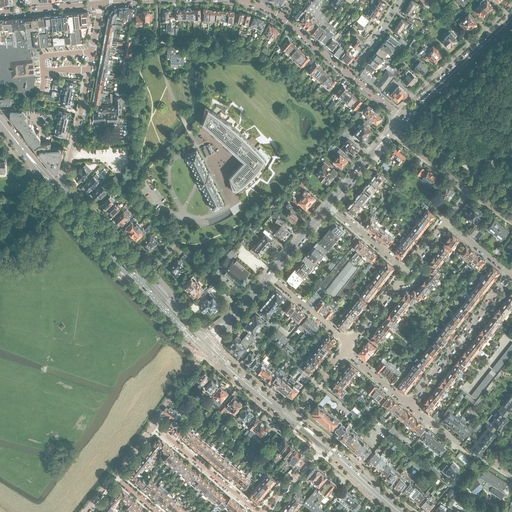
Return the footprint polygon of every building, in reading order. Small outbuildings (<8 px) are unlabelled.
[(304,13),(313,1),(312,1),(310,0),(307,0),(307,1),(308,2),(302,10),(300,9),(298,8),(297,10),(298,11),(294,16),(299,20),(304,13)] [(318,8),(324,0),(313,0),(312,1),(313,1),(304,13),(305,14),(299,21),(301,23),(302,23),(302,24),(304,26),(304,25),(305,26),(318,8)] [(371,0),(371,1),(371,2),(374,3),(383,8),(384,8),(385,6),(386,3),(379,0),(371,0)] [(413,0),(410,0),(408,6),(415,10),(416,9),(418,11),(419,10),(420,9),(420,8),(417,6),(419,3),(418,3),(415,1),(413,0)] [(482,0),(480,2),(481,4),(488,12),(489,11),(490,12),(491,10),(491,9),(494,7),(487,0),(482,0)] [(371,6),(370,8),(372,9),(380,13),(381,11),(382,11),(383,10),(383,9),(383,8),(374,3),(372,6),(371,6)] [(488,12),(481,4),(474,10),(479,16),(481,14),(483,16),(486,14),(487,14),(488,13),(488,12)] [(408,6),(404,12),(412,16),(411,17),(409,17),(409,19),(422,27),(423,23),(413,18),(415,14),(414,13),(415,10),(408,6)] [(127,7),(117,8),(118,16),(121,16),(121,19),(127,21),(127,18),(127,15),(129,7),(127,7)] [(369,7),(364,14),(373,20),(375,17),(377,18),(379,16),(380,16),(380,14),(380,13),(372,9),(370,8),(369,7)] [(108,16),(108,17),(116,19),(121,19),(121,16),(118,16),(117,8),(114,8),(111,12),(108,16)] [(324,13),(318,8),(305,26),(305,27),(309,31),(323,14),(324,13)] [(167,29),(161,29),(161,34),(173,34),(173,29),(174,29),(173,22),(173,17),(169,17),(169,12),(170,12),(170,9),(169,9),(169,11),(163,11),(163,22),(167,22),(168,24),(167,24),(167,29)] [(145,20),(145,11),(141,11),(141,13),(138,13),(138,15),(136,15),(136,24),(141,24),(141,20),(145,20)] [(88,12),(79,13),(82,43),(86,43),(89,26),(89,23),(90,23),(89,17),(90,17),(89,13),(88,12)] [(236,14),(234,20),(236,21),(235,22),(239,23),(239,25),(241,25),(244,13),(238,12),(238,14),(236,14)] [(71,13),(67,14),(69,33),(70,44),(76,44),(75,37),(75,29),(73,13),(71,13)] [(76,13),(73,13),(75,29),(75,37),(76,44),(82,43),(79,13),(76,13)] [(244,13),(241,25),(243,26),(244,25),(247,26),(248,24),(249,25),(252,17),(250,17),(250,15),(244,13)] [(460,16),(456,19),(459,23),(459,22),(467,31),(473,26),(474,26),(476,24),(476,23),(473,19),(474,18),(470,13),(468,14),(463,19),(460,16)] [(64,14),(62,14),(64,34),(65,44),(69,44),(70,44),(69,33),(67,14),(64,14)] [(317,21),(309,31),(310,31),(314,34),(325,20),(327,17),(328,16),(327,14),(325,16),(323,14),(317,21)] [(42,15),(37,16),(37,17),(38,32),(39,32),(40,47),(48,46),(47,33),(42,34),(42,31),(45,31),(45,27),(44,16),(42,16),(42,15)] [(50,15),(45,16),(46,27),(46,30),(47,33),(48,46),(53,46),(53,37),(50,15)] [(53,15),(50,15),(53,37),(57,37),(57,41),(58,41),(59,41),(58,37),(58,34),(56,15),(53,15)] [(361,15),(356,21),(357,22),(363,27),(368,21),(370,23),(372,21),(369,19),(369,20),(361,15)] [(25,18),(28,48),(30,48),(34,48),(32,30),(31,17),(31,16),(29,16),(29,17),(27,18),(27,16),(25,16),(25,18)] [(256,29),(260,19),(254,16),(250,27),(256,29)] [(19,18),(18,18),(19,29),(19,32),(21,48),(25,49),(28,48),(25,18),(22,18),(22,17),(19,18)] [(37,17),(31,17),(32,30),(34,48),(40,47),(39,32),(38,32),(37,17)] [(11,19),(12,30),(11,32),(13,47),(21,48),(19,32),(19,29),(18,18),(17,18),(13,18),(12,18),(11,19)] [(397,24),(405,29),(408,31),(413,23),(407,19),(406,21),(401,18),(397,24)] [(4,20),(3,20),(5,46),(13,47),(11,32),(12,30),(11,19),(6,20),(5,19),(4,19),(4,20)] [(266,21),(260,19),(256,29),(259,31),(258,33),(260,34),(261,32),(266,21)] [(325,20),(314,34),(318,37),(323,30),(325,28),(329,23),(325,20)] [(318,37),(317,37),(318,39),(319,40),(320,40),(321,41),(331,30),(333,27),(332,26),(333,26),(331,24),(330,24),(329,23),(325,28),(323,30),(318,37)] [(268,38),(274,27),(269,24),(264,33),(262,35),(263,36),(264,37),(265,37),(265,36),(268,38),(268,37),(268,38)] [(405,29),(397,24),(393,30),(401,35),(400,35),(403,37),(405,33),(403,32),(405,29)] [(280,30),(274,27),(268,38),(273,41),(274,39),(280,30)] [(331,36),(325,44),(325,45),(327,46),(328,46),(329,47),(331,44),(332,44),(334,42),(333,42),(335,39),(340,34),(340,33),(342,31),(340,29),(336,35),(334,33),(331,36)] [(454,42),(457,40),(455,37),(456,35),(450,29),(448,32),(449,33),(444,38),(445,39),(443,40),(449,46),(450,45),(451,45),(452,45),(453,45),(454,44),(454,43),(455,42),(454,42)] [(331,30),(321,41),(323,42),(323,43),(324,44),(325,44),(331,36),(329,35),(330,34),(332,31),(331,30)] [(331,44),(329,47),(330,48),(330,49),(332,50),(333,50),(339,43),(337,41),(338,40),(337,40),(340,37),(342,35),(340,34),(335,39),(333,42),(334,42),(332,44),(331,44)] [(389,34),(386,38),(394,44),(394,45),(395,45),(397,43),(402,47),(404,44),(399,40),(398,41),(389,34)] [(346,50),(340,57),(341,59),(343,61),(344,60),(346,62),(349,62),(364,43),(361,40),(356,36),(356,37),(346,50)] [(400,37),(399,40),(404,44),(406,45),(407,43),(411,46),(414,42),(415,43),(417,40),(415,39),(416,39),(411,36),(407,42),(400,37)] [(104,37),(104,42),(117,44),(122,45),(125,46),(125,43),(122,42),(117,41),(115,41),(115,42),(112,41),(112,39),(104,37)] [(282,51),(284,52),(292,43),(291,42),(291,41),(288,38),(281,47),(284,49),(282,51)] [(386,38),(383,43),(386,44),(389,46),(388,47),(390,49),(391,48),(393,51),(395,49),(392,47),(394,45),(394,44),(386,38)] [(124,55),(123,62),(122,70),(127,71),(128,67),(130,57),(131,57),(134,45),(131,44),(131,42),(127,41),(124,55)] [(284,52),(289,56),(297,47),(292,43),(284,52)] [(383,43),(380,46),(389,53),(391,55),(394,51),(393,51),(391,48),(390,49),(388,47),(389,46),(386,44),(383,43)] [(424,43),(423,44),(438,59),(439,58),(440,58),(441,57),(441,56),(442,55),(438,50),(439,49),(434,44),(430,48),(428,47),(424,43)] [(346,50),(339,44),(333,52),(340,58),(340,57),(346,50)] [(425,46),(422,49),(426,53),(425,54),(428,57),(426,59),(428,60),(429,59),(434,63),(436,63),(437,61),(437,60),(438,59),(423,44),(423,45),(425,46)] [(0,68),(10,80),(13,84),(16,87),(16,88),(16,95),(16,96),(27,96),(30,95),(32,96),(33,89),(34,90),(35,82),(35,77),(34,77),(30,48),(28,48),(25,49),(21,48),(13,47),(5,46),(0,45),(0,68)] [(184,55),(176,54),(176,47),(168,46),(167,50),(167,58),(171,58),(170,63),(184,64),(184,55)] [(380,46),(376,52),(385,59),(385,58),(389,53),(380,46)] [(289,56),(294,61),(302,52),(297,47),(289,56)] [(302,52),(294,61),(302,68),(310,58),(305,54),(302,52)] [(376,52),(372,57),(380,63),(381,64),(383,61),(384,62),(385,62),(388,64),(389,63),(387,61),(384,59),(385,59),(376,52)] [(372,57),(368,62),(376,68),(380,63),(372,57)] [(427,68),(420,61),(417,58),(415,61),(417,63),(415,66),(423,73),(427,68)] [(311,75),(319,66),(314,62),(309,68),(307,66),(303,71),(305,73),(307,70),(310,72),(309,74),(311,75)] [(368,62),(364,67),(373,73),(376,68),(368,62)] [(388,64),(385,68),(393,74),(398,69),(395,67),(394,68),(388,64)] [(311,75),(316,79),(324,70),(319,66),(311,75)] [(364,67),(360,73),(370,80),(372,82),(377,76),(373,73),(364,67)] [(0,68),(0,85),(3,85),(10,80),(0,68)] [(383,75),(375,85),(382,89),(393,74),(385,68),(383,70),(382,72),(381,73),(383,75)] [(411,72),(408,70),(407,69),(404,72),(408,75),(403,80),(407,84),(409,82),(411,85),(415,81),(416,81),(417,79),(417,78),(414,75),(415,74),(414,73),(413,74),(411,72)] [(316,79),(321,84),(329,74),(324,70),(316,79)] [(332,77),(329,74),(321,84),(329,90),(337,81),(332,76),(332,77)] [(10,80),(3,85),(13,85),(16,88),(16,87),(13,84),(10,80)] [(96,107),(96,114),(120,114),(121,114),(122,102),(124,102),(124,106),(134,106),(134,102),(135,102),(135,100),(134,97),(134,85),(135,85),(135,82),(134,80),(129,80),(129,81),(129,82),(124,82),(121,81),(121,84),(121,87),(119,87),(119,90),(119,92),(115,92),(115,108),(111,107),(111,108),(96,107)] [(340,99),(347,90),(348,89),(343,85),(335,95),(340,99)] [(399,86),(399,85),(390,94),(397,101),(401,97),(403,98),(407,94),(399,86)] [(68,88),(61,87),(61,89),(65,90),(64,93),(74,95),(75,90),(73,89),(73,88),(70,88),(70,89),(68,88)] [(340,99),(344,103),(352,93),(347,90),(340,99)] [(344,103),(349,107),(357,98),(352,93),(344,103)] [(10,96),(7,97),(1,97),(0,96),(0,104),(1,104),(1,106),(10,105),(10,106),(11,106),(11,104),(15,104),(15,103),(16,103),(17,103),(17,98),(10,99),(10,96)] [(357,98),(349,107),(354,111),(362,101),(357,97),(357,98)] [(72,107),(73,101),(70,101),(70,100),(68,100),(67,101),(65,100),(59,98),(59,100),(63,101),(62,105),(72,107)] [(363,109),(361,111),(367,116),(369,117),(374,111),(371,108),(371,109),(367,106),(364,110),(363,109)] [(224,121),(217,115),(207,108),(202,123),(243,160),(229,176),(234,190),(240,186),(246,182),(250,178),(255,172),(259,167),(263,162),(264,159),(259,153),(254,148),(248,142),(244,138),(234,129),(229,125),(224,121)] [(433,108),(431,110),(428,114),(433,118),(438,111),(433,108)] [(9,112),(9,115),(9,116),(11,119),(12,121),(13,120),(19,127),(20,126),(24,131),(22,132),(25,136),(23,137),(30,145),(32,144),(33,145),(34,146),(40,143),(41,142),(40,140),(39,131),(37,133),(32,128),(34,127),(32,124),(31,125),(31,124),(31,123),(31,122),(30,121),(29,121),(29,122),(28,120),(25,117),(28,114),(29,114),(29,109),(20,109),(17,109),(15,109),(10,109),(9,109),(9,112)] [(56,114),(56,116),(62,117),(61,118),(64,118),(64,117),(66,118),(69,119),(70,113),(58,110),(57,114),(56,114)] [(368,119),(366,120),(369,122),(369,123),(370,124),(373,121),(376,123),(378,121),(379,122),(382,118),(377,114),(374,111),(369,117),(368,119)] [(91,118),(90,124),(92,124),(92,123),(100,122),(101,127),(105,127),(105,121),(108,121),(108,124),(120,123),(120,114),(96,114),(94,114),(94,116),(93,116),(93,118),(91,118)] [(56,116),(55,118),(59,119),(58,123),(68,125),(69,119),(66,118),(64,117),(64,118),(61,118),(62,117),(56,116)] [(361,125),(359,128),(367,135),(368,135),(369,133),(369,132),(371,130),(369,128),(370,126),(368,124),(369,123),(369,122),(366,120),(365,119),(360,124),(361,125)] [(56,128),(55,132),(56,133),(56,135),(58,135),(58,136),(62,137),(62,136),(65,137),(67,131),(64,130),(62,129),(61,130),(59,130),(59,129),(56,128)] [(353,135),(355,137),(359,140),(360,138),(363,141),(365,138),(367,136),(367,135),(359,128),(353,135)] [(350,135),(349,135),(348,134),(344,131),(344,130),(341,134),(347,139),(350,135)] [(40,143),(34,146),(35,148),(34,149),(39,155),(45,163),(46,162),(51,169),(53,171),(58,170),(59,167),(61,159),(62,160),(64,151),(62,151),(63,148),(65,140),(55,138),(52,138),(51,141),(47,142),(40,143)] [(340,146),(339,148),(341,150),(342,151),(344,149),(349,153),(351,151),(353,153),(355,150),(356,150),(358,148),(357,147),(358,147),(348,139),(342,147),(340,146)] [(205,158),(214,153),(210,143),(200,148),(205,158)] [(389,156),(384,162),(388,165),(391,161),(390,161),(392,159),(391,158),(393,155),(398,159),(396,162),(399,164),(406,156),(399,151),(400,149),(398,147),(396,149),(395,149),(389,156)] [(208,172),(203,163),(196,150),(186,155),(186,156),(185,156),(188,162),(189,162),(193,169),(197,178),(196,178),(201,187),(202,187),(210,202),(209,203),(212,209),(213,208),(213,209),(214,209),(215,211),(219,208),(218,207),(224,204),(212,181),(213,181),(210,175),(209,172),(208,172)] [(336,158),(333,162),(337,165),(338,164),(341,167),(342,166),(343,166),(344,165),(344,163),(347,160),(346,159),(349,156),(342,151),(341,150),(338,153),(337,152),(334,156),(336,158)] [(383,162),(380,167),(386,172),(390,167),(388,165),(384,162),(383,162)] [(324,164),(315,174),(327,184),(329,182),(334,175),(334,176),(337,173),(332,170),(328,168),(324,164)] [(420,166),(416,172),(419,175),(422,171),(425,174),(421,180),(429,185),(431,182),(436,176),(428,171),(427,172),(423,169),(424,169),(420,166)] [(77,175),(75,177),(76,177),(76,178),(77,180),(79,180),(79,181),(81,179),(82,180),(87,176),(86,174),(88,172),(84,167),(83,169),(82,168),(81,168),(80,168),(78,170),(78,171),(78,172),(79,173),(78,174),(77,174),(76,175),(77,175)] [(375,172),(372,176),(381,183),(383,181),(383,182),(386,179),(384,177),(380,174),(378,173),(376,171),(375,172)] [(87,182),(84,185),(85,186),(85,188),(87,189),(88,189),(89,190),(91,188),(92,188),(96,184),(97,185),(100,183),(98,181),(99,180),(101,178),(96,174),(94,176),(93,176),(90,179),(87,182)] [(372,176),(368,180),(376,187),(378,188),(382,184),(381,183),(372,176)] [(307,185),(301,181),(300,180),(298,183),(299,183),(299,184),(300,185),(299,185),(303,189),(307,185)] [(368,180),(364,185),(373,192),(375,190),(376,191),(378,188),(376,187),(368,180)] [(93,195),(93,196),(96,198),(97,198),(98,197),(99,198),(101,197),(106,192),(105,191),(106,189),(108,187),(104,183),(102,185),(100,187),(99,187),(96,190),(97,191),(93,194),(93,195)] [(442,199),(444,196),(448,199),(454,191),(446,184),(439,192),(440,193),(438,196),(442,199)] [(364,185),(360,189),(369,196),(370,198),(372,195),(372,194),(373,192),(364,185)] [(304,194),(302,196),(310,203),(312,201),(313,201),(314,199),(314,198),(315,198),(305,190),(305,189),(303,192),(304,194)] [(360,189),(356,194),(366,202),(367,200),(368,200),(370,198),(369,196),(360,189)] [(356,194),(353,199),(361,206),(362,207),(365,204),(364,204),(366,202),(356,194)] [(102,203),(103,205),(103,206),(104,208),(106,208),(115,200),(110,195),(102,203)] [(293,196),(290,199),(297,205),(299,203),(306,208),(307,208),(309,206),(309,205),(310,203),(302,196),(301,198),(299,197),(299,198),(297,200),(295,198),(293,196)] [(353,199),(349,203),(358,211),(360,213),(361,211),(360,210),(362,207),(361,206),(353,199)] [(426,202),(425,204),(429,207),(427,209),(431,213),(434,209),(426,202)] [(108,210),(110,212),(110,214),(111,215),(113,215),(121,207),(118,204),(117,205),(115,203),(112,207),(111,206),(109,209),(108,210)] [(287,211),(285,214),(286,214),(286,215),(291,220),(290,221),(292,223),(293,222),(294,222),(297,219),(296,218),(298,216),(296,215),(291,210),(293,207),(289,203),(286,206),(288,208),(286,210),(287,211)] [(346,207),(345,208),(349,212),(348,212),(352,215),(353,215),(354,216),(357,213),(356,213),(358,211),(349,203),(346,207)] [(422,206),(422,207),(426,211),(423,214),(432,221),(432,220),(433,219),(433,218),(433,217),(435,215),(431,213),(427,209),(429,207),(425,204),(422,206)] [(470,210),(465,216),(473,222),(466,231),(466,232),(469,234),(470,234),(475,226),(478,223),(476,221),(479,216),(478,215),(481,212),(480,212),(481,211),(478,208),(477,209),(473,206),(473,207),(472,206),(469,210),(470,210)] [(130,212),(129,212),(126,209),(124,211),(116,219),(116,220),(118,222),(119,222),(122,225),(132,215),(130,212)] [(423,214),(419,219),(427,225),(428,223),(429,223),(430,222),(431,222),(431,221),(432,221),(423,214)] [(370,219),(364,226),(366,227),(365,228),(368,230),(369,230),(376,220),(377,220),(373,217),(372,215),(369,218),(370,219)] [(417,217),(414,222),(416,223),(423,229),(424,228),(425,229),(428,225),(427,225),(419,219),(417,217)] [(130,234),(141,224),(138,221),(136,218),(125,228),(128,230),(128,232),(130,234)] [(281,237),(286,231),(284,229),(286,227),(284,226),(285,225),(277,218),(275,221),(280,226),(275,232),(276,233),(276,235),(278,236),(279,236),(281,237)] [(494,233),(501,225),(494,219),(487,228),(494,233)] [(376,220),(369,230),(370,231),(371,232),(371,233),(372,233),(372,234),(373,234),(379,226),(380,226),(381,225),(376,220)] [(333,224),(331,227),(340,235),(341,234),(343,235),(346,231),(341,227),(341,226),(340,225),(339,225),(335,223),(334,224),(333,224)] [(416,223),(412,228),(420,234),(421,235),(423,231),(422,231),(423,229),(416,223)] [(150,229),(153,227),(151,224),(148,226),(145,229),(141,224),(130,234),(132,236),(133,236),(135,238),(135,239),(138,239),(139,238),(144,233),(145,233),(149,229),(150,230),(150,229)] [(408,228),(406,231),(409,233),(417,240),(417,239),(418,238),(418,237),(418,236),(420,234),(412,228),(409,225),(408,224),(406,226),(408,226),(407,227),(408,228)] [(508,231),(501,225),(494,233),(501,239),(508,231)] [(379,226),(373,234),(373,235),(374,235),(375,235),(375,236),(376,236),(378,237),(384,230),(380,226),(379,226)] [(475,226),(470,234),(474,237),(479,230),(475,226)] [(330,227),(326,232),(336,240),(340,235),(331,227),(330,227)] [(384,230),(378,237),(379,239),(381,241),(381,240),(382,241),(390,232),(386,228),(384,230)] [(153,232),(150,229),(147,232),(150,234),(141,243),(142,244),(142,245),(143,246),(144,246),(145,248),(145,249),(147,250),(148,251),(149,251),(158,242),(153,238),(156,235),(153,232)] [(265,234),(261,239),(269,245),(273,240),(268,236),(269,234),(272,236),(273,236),(265,229),(263,231),(263,233),(265,234)] [(479,230),(474,237),(478,240),(484,233),(479,230)] [(326,232),(323,236),(332,245),(336,240),(326,232)] [(390,232),(382,241),(384,243),(387,246),(389,244),(390,242),(393,243),(394,242),(392,240),(394,238),(393,238),(395,236),(390,232)] [(409,233),(405,238),(412,244),(414,242),(414,241),(415,241),(416,241),(416,240),(417,240),(409,233)] [(447,237),(456,244),(459,239),(452,233),(450,235),(449,235),(449,236),(447,237)] [(323,236),(319,241),(328,249),(332,245),(323,236)] [(355,236),(349,243),(351,245),(355,241),(358,238),(355,236)] [(403,236),(399,241),(401,242),(409,249),(412,246),(411,245),(412,244),(405,238),(403,236)] [(456,244),(447,237),(446,238),(446,239),(445,241),(444,243),(452,249),(456,244)] [(257,244),(264,250),(269,245),(261,239),(257,244)] [(359,239),(352,246),(357,250),(364,243),(361,240),(360,240),(359,239)] [(317,242),(314,245),(324,254),(325,254),(326,252),(325,251),(327,249),(328,250),(328,249),(319,241),(318,240),(317,242)] [(401,242),(397,247),(405,253),(406,252),(407,252),(409,249),(401,242)] [(364,243),(357,250),(366,258),(373,250),(364,243)] [(260,255),(264,250),(257,244),(252,249),(252,248),(249,250),(255,255),(257,253),(260,255)] [(442,245),(439,248),(440,249),(447,255),(451,250),(443,244),(443,245),(442,245)] [(314,245),(310,249),(319,258),(321,259),(323,256),(323,255),(324,254),(314,245)] [(458,255),(463,259),(464,257),(471,249),(470,248),(469,248),(469,247),(468,247),(467,247),(465,245),(462,249),(459,253),(458,255)] [(495,255),(500,248),(498,246),(492,253),(495,255)] [(394,251),(393,252),(401,258),(404,254),(404,255),(405,253),(397,247),(394,251)] [(500,248),(495,255),(498,257),(503,250),(500,248)] [(236,259),(234,258),(237,255),(231,249),(226,255),(226,256),(219,264),(224,268),(223,270),(225,272),(224,273),(232,280),(233,278),(239,283),(243,279),(244,280),(246,277),(245,276),(249,272),(243,267),(244,265),(236,259)] [(310,249),(306,254),(315,262),(319,258),(310,249)] [(438,250),(435,253),(436,254),(443,259),(446,261),(449,257),(447,255),(440,249),(439,250),(438,250)] [(464,257),(463,259),(468,262),(469,261),(475,253),(473,252),(473,251),(472,250),(472,249),(471,249),(464,257)] [(334,267),(319,284),(327,290),(335,296),(334,298),(338,301),(340,299),(341,298),(343,295),(364,270),(360,266),(366,258),(357,250),(350,258),(348,256),(347,257),(346,258),(344,256),(334,267)] [(373,250),(366,258),(371,262),(372,261),(374,259),(377,255),(376,253),(373,250)] [(468,262),(466,264),(471,267),(472,266),(480,256),(479,255),(478,255),(477,255),(475,253),(469,261),(468,262)] [(304,257),(302,259),(303,259),(314,269),(318,264),(315,262),(306,254),(303,257),(304,257)] [(431,257),(431,258),(439,264),(443,259),(436,254),(435,255),(434,255),(433,255),(433,256),(432,256),(431,257)] [(480,256),(472,266),(475,269),(477,267),(478,268),(481,265),(483,262),(484,261),(482,259),(482,258),(481,257),(481,256),(480,256)] [(175,276),(175,277),(185,268),(181,264),(181,263),(183,260),(181,257),(177,260),(168,268),(169,269),(169,270),(170,271),(171,272),(172,273),(172,274),(174,276),(175,276)] [(430,261),(428,263),(431,265),(438,270),(441,266),(439,264),(431,258),(430,259),(430,260),(430,261)] [(303,259),(299,264),(308,271),(310,268),(312,270),(314,269),(303,259)] [(386,261),(383,266),(390,272),(391,271),(392,271),(393,269),(393,268),(394,268),(386,261)] [(299,264),(295,268),(304,276),(308,271),(299,264)] [(429,269),(428,271),(430,272),(436,276),(438,278),(440,276),(439,276),(441,273),(439,272),(438,270),(431,265),(429,268),(429,269)] [(383,266),(379,271),(387,277),(389,274),(390,272),(383,266)] [(492,266),(488,271),(497,277),(497,276),(498,276),(498,275),(498,274),(498,273),(499,272),(492,266)] [(295,268),(291,273),(300,281),(300,280),(304,276),(295,268)] [(377,270),(373,274),(375,276),(383,282),(384,280),(384,281),(387,277),(379,271),(377,270)] [(488,271),(484,275),(492,281),(493,279),(494,279),(495,279),(495,278),(496,278),(497,277),(488,271)] [(428,275),(426,277),(434,283),(438,278),(436,276),(430,272),(427,275),(428,275)] [(289,277),(287,279),(290,281),(290,282),(292,283),(295,286),(299,282),(304,286),(305,284),(300,280),(300,281),(291,273),(288,276),(289,276),(288,277),(289,277)] [(482,274),(479,278),(481,280),(488,286),(489,287),(491,283),(492,281),(484,275),(482,274)] [(193,276),(183,285),(188,290),(197,281),(193,276)] [(375,276),(371,281),(380,287),(381,286),(381,285),(381,284),(381,283),(383,282),(375,276)] [(423,281),(422,282),(430,288),(432,289),(433,287),(435,288),(437,286),(436,285),(434,283),(426,277),(425,279),(424,280),(423,281)] [(364,280),(363,282),(364,282),(375,291),(376,290),(377,289),(378,289),(379,288),(380,287),(371,281),(369,283),(367,282),(366,282),(365,281),(364,280)] [(481,280),(477,285),(484,291),(485,291),(488,288),(487,288),(488,286),(481,280)] [(188,290),(187,292),(189,294),(191,294),(194,297),(197,294),(198,295),(203,290),(204,290),(207,287),(206,286),(203,289),(197,282),(198,281),(197,281),(188,290)] [(364,282),(363,284),(367,287),(364,290),(372,296),(372,297),(375,293),(374,293),(375,291),(364,282)] [(421,285),(419,287),(429,294),(430,292),(428,291),(430,288),(422,282),(421,283),(421,284),(421,285)] [(314,291),(306,299),(314,306),(321,298),(327,290),(319,284),(317,287),(314,291)] [(477,285),(473,290),(482,296),(482,295),(483,295),(483,294),(483,293),(483,292),(484,291),(477,285)] [(418,287),(415,291),(421,296),(423,298),(425,295),(427,296),(429,294),(419,287),(418,288),(418,287)] [(271,294),(280,302),(283,299),(285,297),(282,294),(278,291),(276,289),(274,291),(273,291),(271,293),(271,294)] [(411,290),(409,293),(417,300),(421,296),(415,291),(413,289),(412,291),(411,290)] [(208,307),(211,311),(219,304),(207,290),(205,293),(207,296),(206,296),(208,298),(200,304),(204,310),(208,307)] [(362,292),(360,295),(368,301),(369,299),(370,300),(371,298),(370,298),(372,296),(364,290),(362,292)] [(473,290),(470,294),(477,300),(478,298),(479,298),(480,298),(480,297),(481,297),(482,296),(473,290)] [(403,295),(402,296),(410,302),(413,304),(415,302),(417,300),(409,293),(406,291),(405,294),(404,294),(403,295)] [(467,292),(463,297),(466,299),(473,305),(474,303),(475,304),(478,301),(477,300),(470,294),(467,292)] [(269,297),(267,299),(277,308),(279,306),(278,305),(280,302),(271,294),(270,294),(269,296),(269,297)] [(358,295),(354,300),(363,307),(364,307),(366,305),(365,304),(367,302),(359,296),(358,295)] [(401,299),(399,301),(407,307),(410,302),(402,296),(401,297),(401,298),(401,299)] [(321,298),(314,306),(319,309),(326,301),(321,298)] [(326,301),(319,309),(322,312),(327,317),(331,312),(334,309),(334,308),(335,308),(335,307),(337,305),(339,302),(338,301),(334,298),(329,304),(326,301)] [(263,304),(262,305),(272,313),(274,310),(275,310),(277,308),(267,299),(265,301),(264,301),(263,303),(263,304)] [(456,300),(454,299),(456,306),(460,304),(461,305),(458,309),(467,315),(468,314),(468,313),(468,312),(469,311),(470,310),(462,304),(457,300),(456,300)] [(466,299),(462,304),(470,310),(471,308),(472,309),(474,305),(473,305),(466,299)] [(352,302),(350,305),(359,312),(360,312),(362,310),(362,309),(363,307),(354,300),(352,302)] [(396,304),(395,306),(403,312),(407,316),(409,314),(406,312),(407,312),(404,310),(407,307),(399,301),(398,300),(396,304)] [(503,303),(502,303),(510,309),(511,306),(511,303),(506,300),(505,301),(504,301),(504,302),(503,302),(503,303)] [(291,303),(285,310),(289,314),(295,307),(293,305),(293,304),(292,303),(291,303)] [(500,307),(500,308),(507,313),(510,309),(502,303),(502,304),(501,304),(501,305),(501,306),(500,307)] [(260,307),(258,310),(264,315),(263,316),(266,319),(267,318),(269,315),(269,316),(272,313),(262,305),(261,305),(260,306),(260,307)] [(350,305),(346,309),(355,316),(357,316),(358,315),(358,313),(359,312),(350,305)] [(393,309),(391,311),(399,317),(403,312),(395,306),(395,305),(392,308),(393,309)] [(295,307),(289,314),(294,318),(300,310),(298,309),(298,308),(296,307),(295,307)] [(499,307),(496,312),(503,317),(507,313),(500,308),(499,307)] [(346,309),(343,314),(352,321),(353,319),(354,319),(356,318),(355,316),(346,309)] [(458,309),(455,313),(462,319),(463,318),(464,317),(465,317),(466,316),(467,316),(467,315),(458,309)] [(294,318),(293,318),(296,321),(295,321),(295,322),(293,325),(295,326),(304,314),(302,313),(302,312),(301,310),(300,311),(300,310),(294,318)] [(388,314),(387,315),(395,321),(399,317),(391,311),(390,312),(389,313),(388,313),(388,314)] [(495,311),(492,316),(492,317),(500,322),(503,317),(496,312),(495,311)] [(253,317),(250,320),(259,328),(264,321),(261,319),(257,315),(255,313),(253,316),(253,317)] [(455,313),(451,318),(458,324),(459,325),(462,321),(461,321),(462,319),(455,313)] [(343,314),(339,319),(348,326),(349,324),(351,324),(352,323),(352,321),(343,314)] [(386,318),(384,320),(392,326),(396,330),(398,328),(393,324),(395,321),(387,315),(386,317),(386,318)] [(300,324),(297,328),(299,330),(301,331),(302,330),(311,319),(309,318),(309,317),(308,316),(307,316),(300,324)] [(488,320),(488,321),(496,326),(498,328),(502,323),(500,322),(492,317),(491,318),(490,318),(490,319),(489,319),(489,320),(488,320)] [(451,318),(447,323),(455,329),(456,329),(458,326),(457,325),(458,324),(451,318)] [(303,333),(301,337),(302,338),(304,336),(306,333),(315,323),(314,322),(314,321),(312,320),(311,319),(302,330),(305,332),(303,333)] [(339,319),(335,323),(344,331),(345,329),(347,329),(348,327),(348,326),(339,319)] [(247,323),(245,326),(247,328),(251,331),(254,334),(259,328),(250,320),(248,323),(247,323)] [(382,321),(380,324),(380,325),(388,331),(392,326),(384,320),(383,321),(382,321)] [(272,325),(272,326),(277,330),(280,325),(276,321),(274,323),(272,325)] [(486,324),(485,325),(493,331),(496,326),(488,321),(488,322),(487,322),(487,323),(486,324)] [(315,323),(306,333),(308,335),(310,332),(312,334),(319,326),(318,326),(318,325),(317,324),(316,324),(315,323)] [(447,323),(443,327),(452,334),(453,333),(453,332),(454,331),(454,330),(455,329),(447,323)] [(379,326),(376,329),(377,329),(384,335),(387,337),(390,333),(388,331),(380,325),(379,326)] [(485,326),(482,329),(490,335),(493,331),(485,325),(484,325),(485,326)] [(436,326),(434,328),(437,330),(447,338),(449,336),(450,336),(451,335),(452,335),(452,334),(443,327),(441,330),(436,326)] [(372,333),(380,340),(383,343),(387,338),(387,337),(384,335),(377,329),(376,331),(375,331),(373,332),(372,333)] [(481,330),(478,333),(486,339),(490,335),(482,329),(481,330)] [(437,330),(435,331),(438,334),(437,336),(445,342),(447,340),(446,339),(447,338),(437,330)] [(257,340),(253,336),(247,331),(244,334),(246,335),(241,340),(240,339),(240,338),(237,335),(235,337),(227,346),(238,355),(252,339),(253,340),(250,343),(253,346),(256,342),(257,340)] [(326,333),(322,338),(331,345),(333,345),(334,343),(334,342),(335,340),(333,338),(330,335),(330,336),(326,333)] [(363,346),(363,347),(371,353),(372,355),(379,347),(377,345),(380,340),(372,333),(371,334),(371,335),(371,336),(371,337),(369,339),(375,343),(373,345),(368,341),(365,344),(364,344),(363,345),(363,346)] [(477,335),(475,338),(483,344),(486,339),(478,333),(477,335)] [(279,339),(277,342),(279,344),(285,336),(282,334),(278,339),(279,339)] [(318,335),(317,337),(321,340),(318,343),(320,344),(327,350),(328,350),(329,350),(330,348),(330,347),(331,345),(322,338),(318,335)] [(432,335),(431,337),(434,339),(442,345),(442,344),(444,344),(445,342),(437,336),(435,338),(432,335)] [(285,336),(279,344),(280,345),(283,342),(285,343),(288,339),(288,338),(285,336)] [(474,339),(471,342),(479,348),(483,344),(475,338),(474,339)] [(434,339),(430,344),(438,350),(439,349),(440,349),(442,346),(442,345),(434,339)] [(286,351),(289,348),(291,345),(288,342),(283,348),(286,351)] [(470,344),(468,347),(476,352),(479,348),(471,342),(470,344)] [(317,344),(315,348),(324,355),(325,355),(327,353),(326,351),(327,350),(320,344),(318,343),(317,344)] [(430,344),(427,349),(435,356),(436,355),(436,354),(436,353),(437,352),(438,350),(430,344)] [(360,350),(358,353),(365,360),(371,353),(363,347),(362,347),(361,348),(360,349),(360,350)] [(466,348),(465,351),(473,357),(476,352),(468,347),(467,349),(466,348)] [(315,348),(311,352),(320,359),(322,359),(323,357),(323,356),(324,355),(315,348)] [(427,349),(423,354),(430,360),(432,358),(433,358),(434,357),(435,356),(427,349)] [(463,354),(462,355),(469,361),(473,357),(465,351),(463,353),(463,354)] [(249,352),(243,359),(245,361),(245,362),(248,365),(255,357),(256,355),(253,352),(251,354),(249,352)] [(309,355),(307,357),(316,364),(318,362),(319,362),(321,361),(320,359),(311,352),(309,355)] [(423,354),(419,359),(427,364),(428,365),(430,362),(429,361),(430,360),(423,354)] [(255,357),(248,365),(251,367),(252,367),(254,368),(260,361),(258,359),(259,358),(256,355),(255,357)] [(261,362),(255,369),(257,371),(257,372),(259,373),(260,373),(266,366),(268,364),(269,362),(266,359),(268,357),(266,355),(263,360),(261,362)] [(459,358),(458,359),(466,365),(469,361),(462,355),(459,358)] [(307,357),(304,362),(313,369),(314,367),(315,367),(317,365),(316,364),(307,357)] [(417,357),(413,361),(415,363),(423,369),(424,370),(427,366),(426,366),(427,364),(419,359),(417,357)] [(378,363),(375,367),(377,369),(377,370),(378,371),(379,371),(385,364),(387,361),(383,358),(382,359),(380,361),(378,363)] [(500,358),(496,363),(501,366),(505,361),(500,358)] [(455,363),(455,364),(462,370),(466,365),(458,359),(455,363)] [(385,364),(379,371),(381,373),(381,374),(382,375),(383,375),(384,375),(390,368),(393,364),(392,363),(391,362),(390,362),(389,362),(388,361),(387,361),(385,364)] [(304,362),(300,367),(302,368),(309,374),(311,372),(312,372),(313,370),(313,369),(304,362)] [(348,366),(347,367),(355,374),(359,369),(350,362),(350,363),(349,363),(348,365),(348,366)] [(415,363),(412,368),(420,375),(421,374),(421,373),(422,372),(422,371),(422,370),(423,369),(415,363)] [(266,366),(260,373),(263,375),(263,376),(264,377),(265,377),(273,368),(268,364),(266,366)] [(390,368),(384,375),(384,376),(385,377),(386,377),(388,379),(394,372),(397,369),(395,367),(396,367),(395,366),(394,364),(393,364),(390,368)] [(452,367),(451,368),(459,374),(461,376),(461,375),(462,375),(462,373),(462,372),(461,372),(462,370),(455,364),(452,367)] [(355,374),(347,367),(346,368),(345,368),(344,370),(344,371),(343,372),(352,379),(355,374)] [(273,368),(265,377),(266,377),(266,379),(267,380),(268,379),(270,381),(278,372),(276,370),(273,368)] [(412,368),(408,373),(416,379),(417,377),(418,377),(418,376),(419,376),(420,375),(412,368)] [(448,372),(456,378),(459,374),(451,368),(450,370),(449,371),(448,371),(448,372)] [(278,372),(270,381),(272,383),(275,386),(283,375),(285,373),(285,372),(280,369),(278,372)] [(394,372),(388,379),(389,380),(390,381),(391,381),(393,382),(393,381),(401,372),(397,369),(394,372)] [(298,378),(296,381),(297,382),(303,375),(306,377),(308,375),(304,371),(298,378)] [(202,384),(203,385),(210,378),(207,375),(207,373),(204,372),(203,372),(197,379),(195,381),(198,383),(198,384),(200,386),(202,384)] [(352,379),(343,372),(341,374),(340,374),(339,376),(348,384),(352,379)] [(446,374),(445,377),(452,383),(456,378),(448,372),(447,373),(447,374),(446,374)] [(489,372),(479,385),(484,388),(494,375),(489,372)] [(408,373),(404,377),(412,383),(413,382),(414,382),(416,379),(408,373)] [(283,375),(275,386),(276,388),(276,387),(278,388),(280,390),(288,379),(283,375)] [(348,384),(339,376),(339,377),(338,378),(336,378),(335,380),(335,381),(340,385),(344,388),(348,384)] [(444,376),(441,381),(441,382),(449,387),(452,383),(445,377),(444,376)] [(404,377),(401,382),(408,388),(409,386),(410,387),(413,384),(412,383),(404,377)] [(203,385),(200,390),(199,390),(200,392),(205,386),(208,388),(212,392),(213,390),(218,384),(217,384),(218,382),(216,381),(215,382),(211,378),(205,386),(203,385)] [(288,379),(280,390),(283,392),(283,393),(285,394),(290,388),(293,383),(288,379)] [(340,385),(335,381),(335,382),(332,385),(334,386),(332,390),(339,395),(338,397),(343,402),(346,399),(342,396),(347,390),(345,389),(340,385)] [(372,382),(366,389),(370,393),(376,386),(376,385),(375,384),(373,384),(372,382)] [(397,387),(398,388),(404,393),(406,391),(406,392),(409,389),(408,388),(401,382),(397,387)] [(441,382),(438,386),(441,388),(445,391),(449,387),(441,382)] [(285,394),(288,397),(289,396),(291,398),(298,388),(299,387),(299,385),(298,384),(296,384),(295,385),(293,383),(290,388),(285,394)] [(218,384),(213,390),(214,391),(212,393),(214,395),(209,401),(217,408),(221,403),(220,402),(221,401),(228,392),(220,385),(219,386),(218,384)] [(376,386),(370,393),(375,397),(380,390),(380,389),(379,387),(378,387),(376,386)] [(434,389),(434,390),(442,396),(444,398),(448,393),(445,391),(441,388),(438,386),(437,387),(437,388),(436,388),(435,389),(434,389)] [(375,397),(373,399),(377,403),(379,400),(385,393),(383,392),(383,391),(382,390),(380,390),(375,397)] [(432,393),(432,394),(439,400),(442,396),(434,390),(434,391),(433,391),(433,392),(432,393)] [(385,393),(379,400),(383,404),(389,397),(387,396),(387,395),(386,394),(385,393)] [(326,394),(319,403),(322,406),(324,403),(326,405),(328,402),(330,404),(330,406),(331,407),(333,408),(335,408),(336,407),(337,405),(337,403),(336,402),(334,401),(332,401),(330,400),(331,398),(330,397),(326,394)] [(431,394),(428,398),(435,404),(439,400),(432,394),(431,394)] [(227,412),(229,409),(234,413),(242,404),(236,399),(233,396),(228,403),(226,405),(223,403),(217,409),(222,413),(224,410),(225,411),(226,411),(227,412)] [(389,397),(383,404),(388,408),(394,400),(393,400),(393,399),(392,399),(391,399),(389,397)] [(427,398),(423,403),(424,403),(431,409),(435,404),(428,398),(427,398)] [(500,406),(499,407),(507,413),(510,409),(511,411),(511,409),(511,402),(506,398),(500,406)] [(394,400),(388,408),(393,412),(398,405),(397,404),(397,403),(396,403),(396,402),(395,401),(394,400)] [(314,409),(311,413),(316,417),(315,417),(326,426),(326,425),(331,429),(336,424),(339,419),(331,413),(330,414),(326,411),(327,410),(322,406),(319,403),(316,406),(313,409),(314,409)] [(424,403),(421,407),(428,413),(431,409),(424,403)] [(398,405),(393,412),(397,416),(403,409),(402,408),(402,407),(398,404),(398,405)] [(183,413),(185,410),(180,406),(178,409),(177,411),(180,414),(182,412),(183,413)] [(180,414),(177,411),(174,409),(173,410),(170,407),(168,409),(166,407),(163,411),(169,416),(175,420),(178,417),(180,414)] [(499,407),(493,415),(504,423),(508,418),(505,416),(507,413),(499,407)] [(244,421),(242,424),(243,426),(254,414),(249,410),(249,409),(248,408),(247,408),(246,409),(245,408),(238,417),(241,420),(242,419),(244,421)] [(448,424),(455,415),(452,413),(453,412),(448,408),(442,415),(445,417),(443,420),(448,424)] [(403,409),(397,416),(401,419),(407,412),(403,409)] [(407,412),(401,419),(406,423),(412,416),(408,412),(407,412)] [(251,429),(260,419),(254,414),(247,424),(246,425),(251,429)] [(492,414),(486,421),(487,423),(495,429),(497,426),(500,428),(504,423),(493,415),(492,414)] [(455,415),(448,424),(453,428),(460,419),(455,415)] [(412,416),(406,423),(410,426),(416,419),(412,416)] [(260,419),(251,429),(250,431),(253,433),(254,431),(255,432),(255,431),(261,435),(262,435),(263,436),(267,432),(265,430),(268,426),(260,419)] [(416,419),(410,426),(414,430),(420,423),(421,423),(416,419)] [(460,419),(453,428),(458,432),(465,423),(460,419)] [(176,429),(175,429),(174,428),(174,425),(175,424),(171,420),(168,424),(168,425),(166,427),(169,429),(168,430),(172,433),(176,429)] [(335,430),(333,432),(334,433),(337,436),(340,433),(341,432),(341,431),(346,427),(345,426),(340,422),(340,423),(338,425),(337,425),(335,427),(334,429),(335,430)] [(420,423),(414,430),(418,433),(418,434),(424,427),(420,423)] [(468,425),(465,423),(458,432),(463,436),(466,433),(468,435),(474,428),(469,424),(468,425)] [(485,428),(483,432),(492,439),(496,433),(493,431),(495,429),(487,423),(483,427),(485,428)] [(337,436),(339,438),(338,438),(340,439),(342,441),(351,431),(352,429),(353,429),(350,426),(347,424),(345,426),(346,427),(341,431),(341,432),(340,433),(337,436)] [(189,427),(184,433),(181,437),(186,440),(193,431),(194,430),(192,428),(191,429),(189,427)] [(351,431),(342,441),(345,444),(346,444),(347,445),(357,434),(362,429),(360,427),(357,432),(356,431),(356,432),(355,432),(354,434),(352,432),(354,430),(352,429),(351,431)] [(176,429),(172,433),(178,437),(177,437),(179,439),(181,437),(184,433),(180,429),(178,430),(176,428),(175,429),(176,429)] [(423,443),(432,433),(429,430),(427,432),(425,431),(419,437),(421,439),(420,440),(423,443)] [(198,435),(193,431),(186,440),(190,444),(198,435)] [(357,434),(347,445),(349,446),(349,447),(352,450),(361,440),(362,438),(367,433),(364,431),(360,436),(357,434)] [(483,432),(479,437),(488,444),(492,439),(483,432)] [(435,435),(432,433),(423,443),(427,446),(428,444),(430,446),(435,439),(433,438),(435,435)] [(198,435),(190,444),(194,448),(202,439),(198,435)] [(479,437),(475,442),(484,449),(488,444),(479,437)] [(162,447),(165,443),(166,443),(162,440),(161,441),(159,438),(157,441),(156,440),(153,445),(157,447),(158,445),(160,445),(162,447)] [(280,453),(289,443),(283,438),(275,449),(278,451),(276,454),(273,458),(275,460),(278,456),(280,453)] [(207,442),(202,439),(194,448),(199,452),(207,442)] [(435,439),(430,446),(431,447),(430,449),(434,451),(442,441),(439,439),(437,441),(435,439)] [(361,440),(352,450),(356,453),(356,452),(358,454),(366,444),(361,440)] [(442,441),(434,451),(437,454),(438,453),(440,454),(445,448),(443,446),(445,444),(442,441)] [(211,446),(207,442),(199,452),(203,455),(211,446)] [(406,442),(404,445),(411,450),(413,448),(406,442)] [(471,444),(467,449),(474,454),(477,452),(480,454),(484,449),(475,442),(472,445),(471,444)] [(171,448),(165,443),(162,447),(161,448),(164,450),(162,451),(167,455),(171,451),(173,449),(171,448)] [(289,443),(280,453),(285,458),(290,452),(294,448),(294,447),(289,443)] [(358,454),(357,454),(362,459),(363,458),(364,459),(367,456),(369,453),(368,452),(371,449),(366,444),(358,454)] [(153,445),(147,452),(156,458),(156,457),(154,455),(157,452),(156,450),(158,448),(157,447),(153,445)] [(211,446),(203,455),(208,459),(215,450),(215,449),(216,448),(212,445),(211,445),(211,446)] [(294,448),(290,452),(291,452),(285,460),(293,466),(302,454),(294,448)] [(220,454),(215,450),(208,459),(212,463),(220,454)] [(254,450),(249,455),(254,459),(259,453),(254,450)] [(375,450),(366,461),(368,463),(371,466),(371,465),(372,466),(380,455),(375,450)] [(171,451),(167,455),(163,460),(168,464),(175,455),(171,451)] [(156,458),(147,452),(143,456),(152,463),(156,458)] [(220,454),(212,463),(217,466),(224,457),(220,454)] [(380,455),(372,466),(374,467),(374,468),(374,469),(375,469),(376,470),(377,470),(387,458),(381,454),(380,455)] [(175,455),(168,464),(172,467),(179,459),(175,455)] [(152,463),(143,456),(140,461),(146,466),(148,468),(152,463)] [(229,461),(224,457),(217,466),(221,470),(229,461)] [(387,458),(377,470),(379,472),(379,473),(381,475),(382,475),(383,475),(391,465),(388,462),(390,460),(387,458)] [(184,462),(179,459),(172,467),(177,471),(184,462)] [(140,461),(134,468),(139,472),(141,470),(142,471),(146,466),(140,461)] [(233,465),(229,461),(221,470),(225,474),(233,465)] [(184,462),(177,471),(181,475),(188,466),(184,462)] [(447,464),(441,470),(449,477),(451,475),(452,476),(455,473),(457,471),(458,471),(459,471),(459,470),(459,468),(456,466),(452,463),(450,465),(449,466),(447,464)] [(431,464),(429,466),(428,468),(439,477),(442,474),(431,464)] [(237,468),(233,465),(225,474),(230,477),(237,468)] [(391,465),(383,475),(386,478),(388,479),(395,469),(391,465)] [(193,470),(188,466),(181,475),(186,478),(193,470)] [(313,481),(321,471),(316,466),(307,477),(313,481)] [(139,472),(134,468),(131,472),(131,473),(129,476),(132,478),(131,479),(135,482),(136,482),(139,477),(140,477),(143,475),(142,474),(141,474),(139,472)] [(237,468),(230,477),(234,481),(242,472),(237,468)] [(507,483),(484,468),(479,476),(480,476),(477,479),(468,486),(474,493),(482,486),(489,490),(488,491),(500,499),(504,492),(502,491),(507,483)] [(395,469),(388,479),(389,480),(392,483),(400,473),(395,469)] [(400,473),(392,483),(395,486),(397,487),(406,475),(407,475),(408,473),(403,469),(400,473)] [(197,474),(193,470),(186,478),(187,480),(187,481),(186,482),(189,484),(190,482),(197,474)] [(327,475),(321,471),(313,481),(315,483),(316,483),(319,485),(327,475)] [(246,476),(242,472),(234,481),(239,485),(246,476)] [(201,477),(197,474),(190,482),(194,486),(201,477)] [(267,474),(263,479),(272,486),(276,481),(267,474)] [(406,475),(397,487),(398,488),(401,491),(409,481),(411,479),(407,475),(406,475)] [(246,476),(239,485),(243,489),(244,488),(245,489),(248,485),(247,484),(251,480),(246,476)] [(318,489),(319,490),(318,491),(315,489),(305,501),(303,503),(309,509),(313,511),(322,511),(324,511),(317,505),(336,483),(335,482),(336,481),(333,478),(332,479),(328,476),(328,477),(319,488),(318,488),(318,489)] [(140,478),(140,477),(139,477),(136,482),(143,488),(147,482),(143,478),(142,479),(140,478)] [(201,477),(194,486),(198,490),(206,481),(201,477)] [(147,482),(143,488),(142,488),(147,491),(154,483),(149,479),(147,482)] [(272,486),(263,479),(260,483),(268,490),(272,486)] [(210,485),(206,481),(198,490),(203,494),(210,485)] [(409,481),(401,491),(403,492),(406,495),(407,494),(414,485),(409,481)] [(154,483),(147,491),(151,495),(158,487),(154,483)] [(260,483),(256,487),(264,494),(268,490),(260,483)] [(215,488),(210,485),(203,494),(207,498),(215,488)] [(414,485),(407,494),(408,496),(409,497),(409,498),(410,498),(411,499),(412,499),(412,498),(419,488),(414,485)] [(162,490),(158,487),(151,495),(155,499),(162,490)] [(264,494),(256,487),(252,492),(260,499),(264,494)] [(341,501),(349,492),(347,490),(344,487),(340,491),(335,497),(338,500),(339,499),(341,501)] [(215,488),(207,498),(211,501),(219,492),(215,488)] [(419,488),(412,498),(414,500),(414,501),(415,502),(416,502),(424,494),(425,493),(422,490),(419,488)] [(451,488),(448,493),(452,496),(456,491),(451,488)] [(123,498),(126,494),(122,490),(122,491),(119,489),(117,491),(113,495),(114,495),(117,498),(119,496),(121,496),(123,498)] [(167,494),(162,490),(155,499),(160,502),(167,494)] [(168,492),(167,494),(160,502),(164,506),(171,498),(172,496),(168,492)] [(219,492),(211,501),(207,507),(209,508),(212,504),(215,506),(224,496),(219,492)] [(260,499),(252,492),(250,494),(249,494),(247,496),(256,503),(260,499)] [(349,492),(341,501),(340,503),(337,506),(340,508),(343,504),(346,507),(346,506),(354,497),(351,494),(349,492)] [(424,494),(416,502),(420,505),(422,507),(431,497),(425,492),(424,494)] [(126,494),(123,498),(122,498),(124,500),(123,502),(128,505),(133,500),(126,494)] [(305,501),(300,496),(300,497),(298,495),(298,496),(295,494),(294,496),(293,495),(293,496),(289,500),(297,507),(302,502),(303,503),(305,501)] [(117,498),(114,495),(108,502),(114,507),(118,502),(116,501),(118,499),(117,498)] [(224,505),(228,499),(224,496),(215,506),(217,507),(216,508),(219,510),(224,505)] [(354,496),(354,497),(346,506),(349,509),(350,508),(352,510),(353,509),(356,511),(361,506),(358,503),(360,501),(354,496)] [(228,499),(224,505),(228,509),(234,501),(230,497),(228,499)] [(431,497),(422,507),(424,509),(426,511),(428,511),(436,501),(431,497)] [(174,500),(171,498),(164,506),(168,510),(175,501),(174,500)] [(133,500),(128,505),(126,508),(130,511),(138,503),(133,499),(133,500)] [(297,507),(289,500),(285,505),(294,511),(298,511),(295,510),(297,507)] [(175,501),(168,510),(171,511),(173,511),(180,505),(175,501)] [(234,501),(228,509),(231,511),(232,511),(234,510),(239,505),(234,501)] [(108,502),(104,507),(110,511),(114,511),(116,509),(114,507),(108,502)] [(137,511),(140,509),(142,507),(138,503),(130,511),(137,511)]
